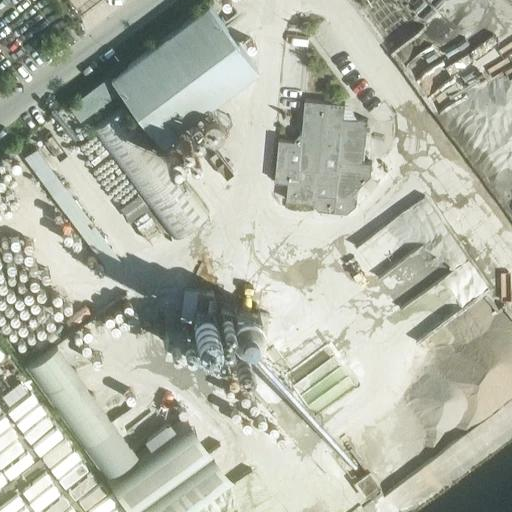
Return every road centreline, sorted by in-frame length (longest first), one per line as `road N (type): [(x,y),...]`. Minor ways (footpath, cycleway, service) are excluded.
road 1 (unknown): [(278,0),(244,163),(250,221),(261,239),(294,255),(333,239),(377,204),(400,178),(406,143),(374,67),(315,0)]
road 2 (residential): [(156,0),(0,113)]
